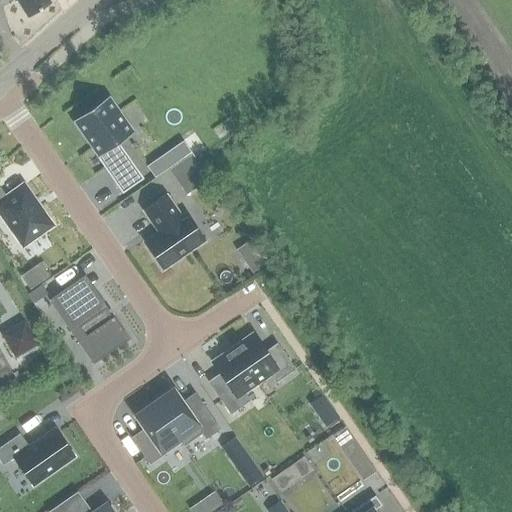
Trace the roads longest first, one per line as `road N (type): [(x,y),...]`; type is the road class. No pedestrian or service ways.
road 1 (residential): [(0,89),(175,349)]
road 2 (residential): [(175,349),(102,393),(95,424),(155,511)]
road 3 (unclassified): [(0,84),(91,0)]
